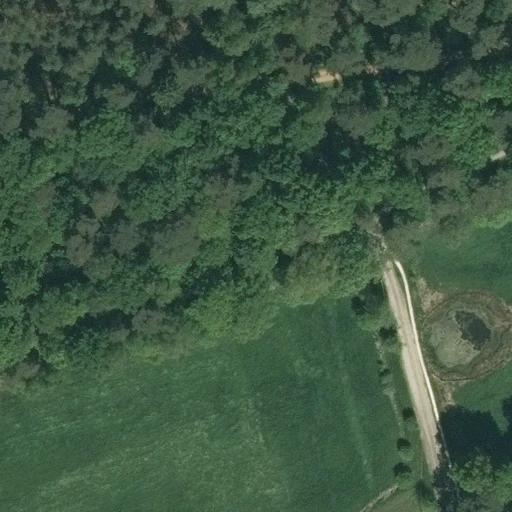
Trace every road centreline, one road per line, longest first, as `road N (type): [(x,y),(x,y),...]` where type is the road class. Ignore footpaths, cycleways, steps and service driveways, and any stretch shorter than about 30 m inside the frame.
road 1 (track): [(0,100),(511,41)]
road 2 (track): [(0,106),(218,162),(363,230)]
road 3 (track): [(363,230),(380,254),(449,511)]
